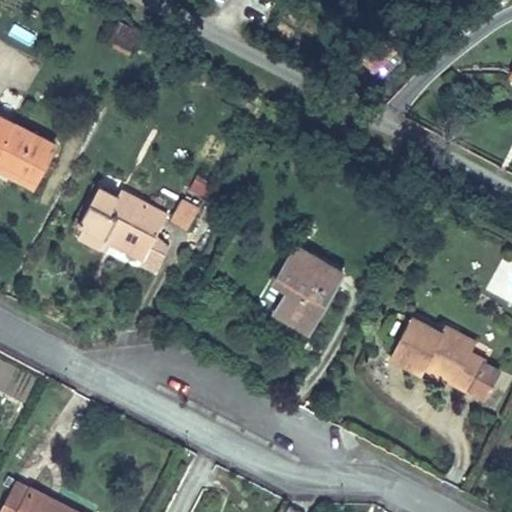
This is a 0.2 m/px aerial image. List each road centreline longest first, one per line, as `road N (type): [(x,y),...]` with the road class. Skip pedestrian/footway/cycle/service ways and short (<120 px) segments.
road 1 (unclassified): [(0,317),(74,355),(340,461),(439,511)]
road 2 (residential): [(145,0),(511,192)]
